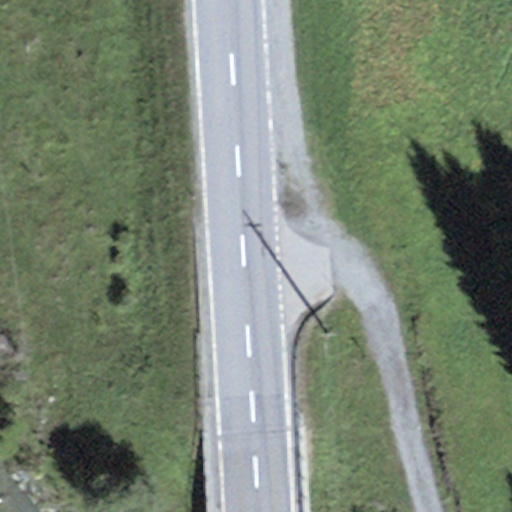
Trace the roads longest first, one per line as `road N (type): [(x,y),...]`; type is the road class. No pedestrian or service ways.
road 1 (primary): [(254,511),(227,0)]
road 2 (track): [(430,511),(363,286),(304,237)]
